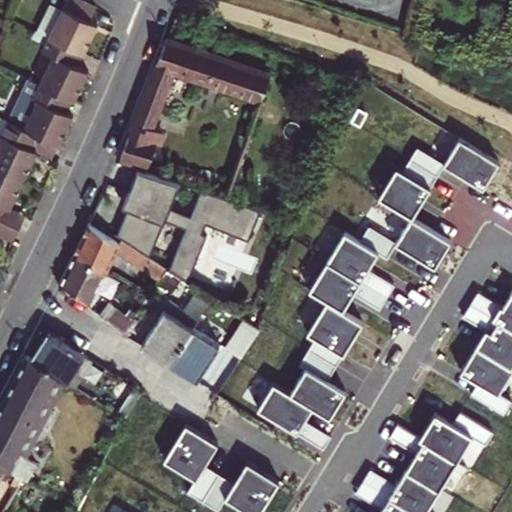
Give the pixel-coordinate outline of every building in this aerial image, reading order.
[(98,6),(85,0),(66,0),(60,13),(49,8),(38,30),(49,36),(75,48),(84,53),(98,22),(92,19),(98,6)] [(93,74),(78,66),(68,62),(75,48),(49,36),(42,51),(55,57),(42,84),(69,97),(79,102),(93,74)] [(174,70),(261,100),(271,75),(167,38),(142,102),(159,108),(174,70)] [(68,62),(78,66),(84,53),(75,48),(68,62)] [(33,132),(62,146),(76,119),(72,117),(63,112),(69,97),(42,84),(30,79),(10,121),(26,129),(33,132)] [(72,117),(79,102),(69,97),(63,112),(72,117)] [(159,108),(142,102),(135,122),(151,127),(159,108)] [(0,141),(0,167),(23,178),(37,151),(26,146),(33,132),(26,129),(10,121),(0,141)] [(151,127),(135,122),(121,156),(149,166),(158,142),(162,143),(166,133),(151,127)] [(62,146),(33,132),(26,146),(37,151),(55,160),(62,146)] [(418,146),(410,158),(438,175),(445,163),(483,187),(499,161),(459,137),(444,163),(418,146)] [(397,166),(378,195),(411,215),(412,216),(438,175),(410,158),(403,170),(397,166)] [(0,203),(9,207),(23,178),(0,167),(0,203)] [(188,201),(151,176),(128,208),(133,211),(117,235),(128,243),(167,269),(180,277),(190,284),(205,243),(200,241),(203,232),(246,249),(258,218),(234,209),(207,212),(190,237),(172,224),(188,201)] [(220,176),(216,188),(227,192),(232,181),(220,176)] [(27,217),(9,207),(0,203),(0,219),(22,229),(27,217)] [(360,240),(378,251),(387,257),(396,242),(435,266),(451,240),(412,216),(411,215),(395,242),(369,226),(360,240)] [(0,236),(15,243),(17,240),(22,229),(0,219),(0,236)] [(74,253),(104,272),(119,243),(88,223),(74,253)] [(344,231),(327,259),(387,295),(394,284),(368,267),(378,251),(360,240),(344,231)] [(7,260),(15,243),(0,236),(0,259),(1,258),(7,260)] [(167,269),(128,243),(123,250),(162,276),(167,269)] [(58,288),(70,296),(73,291),(89,301),(104,272),(74,253),(58,288)] [(327,259),(309,287),(326,298),(342,308),(353,292),(379,308),(387,295),(327,259)] [(167,269),(162,276),(174,285),(180,277),(167,269)] [(479,290),(470,304),(511,328),(511,288),(502,305),(479,290)] [(143,343),(170,362),(201,314),(207,306),(212,299),(196,289),(178,317),(166,309),(143,343)] [(314,337),(308,347),(336,364),(363,320),(342,308),(326,298),(305,332),(314,337)] [(212,299),(207,306),(237,326),(222,346),(242,361),(261,332),(212,299)] [(511,364),(511,328),(470,304),(463,316),(485,329),(475,345),(510,367),(511,364)] [(99,315),(124,331),(132,319),(130,318),(134,313),(130,309),(125,315),(117,309),(112,316),(103,309),(99,315)] [(201,314),(170,362),(197,379),(221,344),(215,340),(223,329),(201,314)] [(49,332),(32,358),(60,376),(67,381),(84,354),(49,332)] [(511,367),(510,367),(475,345),(460,370),(478,381),(470,394),(504,413),(511,401),(498,393),(511,368),(511,367)] [(304,367),(289,391),(313,405),(330,416),(345,390),(327,378),(336,364),(308,347),(298,364),(304,367)] [(0,402),(0,403),(36,423),(60,376),(32,358),(25,354),(0,402)] [(67,381),(77,387),(94,360),(84,354),(67,381)] [(289,391),(272,381),(256,407),(323,448),(331,435),(304,419),(313,405),(289,391)] [(131,384),(116,412),(126,418),(141,391),(131,384)] [(36,423),(0,403),(0,465),(7,470),(22,479),(26,481),(35,464),(20,456),(36,423)] [(434,413),(419,438),(456,461),(471,437),(484,445),(492,432),(459,412),(452,424),(434,413)] [(217,443),(185,423),(162,460),(194,479),(187,491),(203,501),(219,474),(204,465),(217,443)] [(456,461),(419,438),(397,425),(389,437),(414,453),(405,468),(439,489),(456,461)] [(219,474),(203,501),(217,510),(225,497),(249,511),(259,511),(278,480),(246,460),(232,482),(219,474)] [(425,511),(439,489),(405,468),(388,496),(413,511),(425,511)] [(413,511),(388,496),(378,511),(413,511)]
